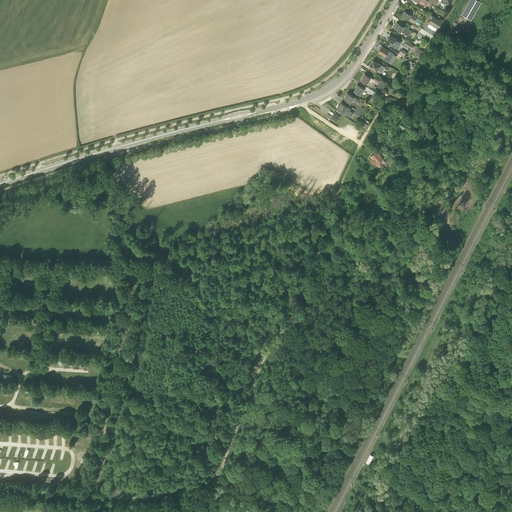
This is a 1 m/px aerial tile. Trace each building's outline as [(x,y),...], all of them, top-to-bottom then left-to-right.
[(471,20),(481,2),(476,0),(469,0),(462,15),(471,20)] [(411,26),(419,31),(432,39),(442,21),(433,16),(428,23),(427,26),(424,24),(423,26),(420,24),(419,26),(414,23),(417,18),(404,10),(401,16),(413,23),(411,26)] [(409,36),(412,31),(404,27),(397,22),(394,27),(401,32),(409,36)] [(432,39),(419,31),(417,35),(430,42),(432,39)] [(396,38),(389,34),(386,39),(390,41),(388,44),(397,49),(401,42),(399,40),(399,39),(396,37),(396,38)] [(393,61),(395,57),(387,53),(389,51),(382,46),(378,52),(393,61)] [(377,63),(373,61),(369,66),(371,68),(370,70),(374,73),(376,70),(377,71),(379,73),(382,72),(383,70),(384,69),(385,67),(381,65),(381,64),(378,62),(377,63)] [(373,79),(364,73),(359,80),(365,83),(372,88),(375,83),(377,85),(380,79),(375,75),(373,79)] [(364,88),(358,84),(354,91),(361,95),(363,91),(364,92),(365,90),(374,96),(376,93),(365,86),(364,88)] [(355,109),(356,109),(361,112),(363,108),(361,107),(364,103),(360,101),(361,100),(356,97),(356,98),(347,92),(343,98),(351,103),(352,101),(353,102),(358,105),(355,109)] [(348,106),(340,101),(339,102),(338,104),(337,104),(335,106),(336,107),(336,108),(343,112),(343,113),(348,116),(350,112),(349,112),(351,109),(347,107),(348,106)] [(336,121),(339,116),(334,113),(331,118),(336,121)] [(365,129),(368,125),(362,121),(359,126),(365,129)] [(379,168),(385,162),(383,160),(383,159),(381,156),(377,152),(371,157),(373,159),(371,161),(374,164),(375,164),(379,168)] [(389,166),(395,161),(391,156),(384,163),(387,166),(388,166),(389,166)]
